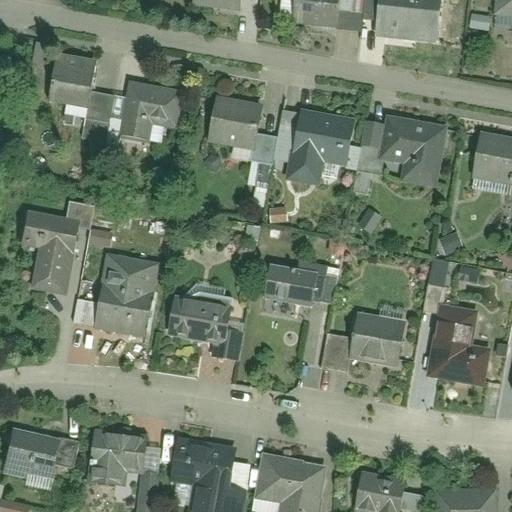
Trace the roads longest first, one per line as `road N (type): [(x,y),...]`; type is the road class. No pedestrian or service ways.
road 1 (residential): [(511,449),(61,385),(0,387)]
road 2 (residential): [(511,108),(34,22)]
